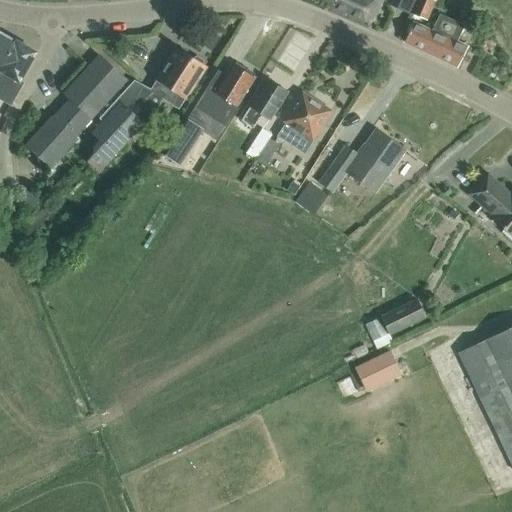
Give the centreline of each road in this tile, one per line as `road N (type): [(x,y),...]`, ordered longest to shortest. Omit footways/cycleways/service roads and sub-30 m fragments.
road 1 (tertiary): [(511,112),(276,5),(228,1),(52,16)]
road 2 (unclassified): [(0,148),(51,37),(52,16)]
